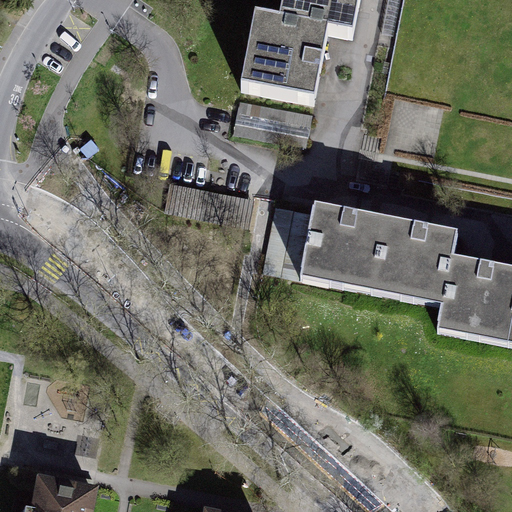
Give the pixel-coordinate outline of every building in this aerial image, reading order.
[(368,0),(289,0),(284,28),(332,38),(360,43),(368,0)] [(332,38),(284,28),(258,23),(243,101),(317,115),(332,38)] [(265,275),(302,281),(313,216),(276,210),(265,275)] [(399,296),(414,223),(392,218),(373,214),(368,213),(364,231),(331,224),(320,280),(399,296)] [(414,223),(399,296),(467,310),(477,262),(482,237),(414,223)] [(477,262),(467,310),(462,337),(511,346),(511,268),(487,263),(477,262)] [(110,511),(113,493),(40,483),(35,511),(110,511)] [(245,511),(180,503),(178,511),(245,511)]
